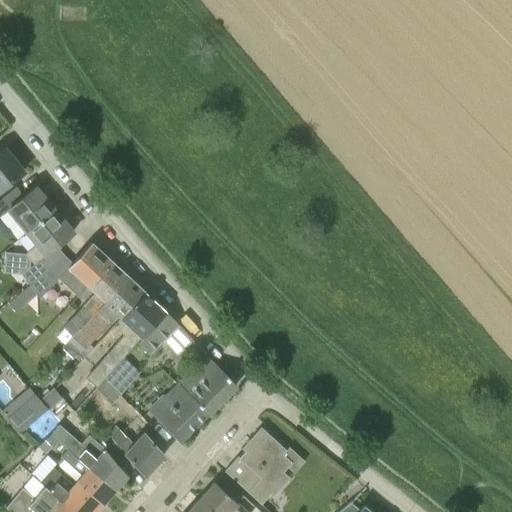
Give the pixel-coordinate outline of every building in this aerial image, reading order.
[(3,147),(0,150),(0,189),(22,171),(3,147)] [(6,210),(25,233),(55,210),(35,186),(6,210)] [(29,283),(64,253),(57,245),(73,231),(55,210),(25,233),(34,245),(24,253),(33,264),(21,274),(29,283)] [(76,276),(86,286),(110,259),(91,241),(72,261),(64,254),(64,253),(29,283),(29,284),(22,290),(28,298),(36,292),(39,296),(41,294),(51,302),(64,288),(76,276)] [(55,336),(63,344),(126,274),(110,259),(86,286),(94,293),(68,321),(69,321),(55,336)] [(126,274),(63,344),(60,347),(72,358),(76,354),(82,359),(92,347),(89,344),(110,323),(117,316),(120,318),(143,291),(126,274)] [(122,359),(136,341),(165,311),(143,291),(120,318),(119,318),(123,322),(117,329),(123,335),(100,361),(89,373),(100,384),(103,380),(122,359)] [(16,313),(27,303),(18,293),(7,302),(16,313)] [(165,311),(136,341),(149,354),(163,340),(177,355),(192,340),(165,311)] [(177,384),(206,415),(236,385),(207,356),(177,384)] [(103,380),(120,394),(140,372),(134,366),(132,368),(122,359),(103,380)] [(120,394),(103,380),(100,384),(96,388),(112,403),(120,394)] [(180,440),(206,415),(177,384),(165,396),(162,393),(148,407),(180,440)] [(38,400),(46,409),(61,397),(53,388),(38,400)] [(35,419),(46,409),(38,400),(34,394),(6,416),(19,432),(35,419)] [(127,474),(135,465),(113,440),(105,449),(89,434),(80,443),(59,424),(50,433),(58,440),(114,489),(127,474)] [(224,470),(261,504),(269,494),(272,496),(289,478),(283,471),(287,467),(285,466),(290,461),(281,452),(284,448),(260,426),(241,448),(244,451),(239,457),(237,456),(224,470)] [(113,440),(135,465),(146,474),(165,454),(142,433),(133,442),(119,429),(110,438),(113,440)] [(101,503),(114,489),(58,440),(67,448),(61,456),(81,474),(75,480),(101,503)] [(75,511),(92,511),(101,503),(75,480),(72,483),(53,466),(40,480),(75,511)] [(75,511),(40,480),(39,481),(44,486),(34,498),(22,488),(6,508),(11,511),(38,511),(41,509),(44,511),(47,511),(49,510),(51,511),(75,511)] [(198,499),(211,511),(246,511),(213,482),(198,499)] [(211,511),(198,499),(186,511),(211,511)] [(372,511),(364,505),(360,510),(350,502),(337,511),(372,511)]
